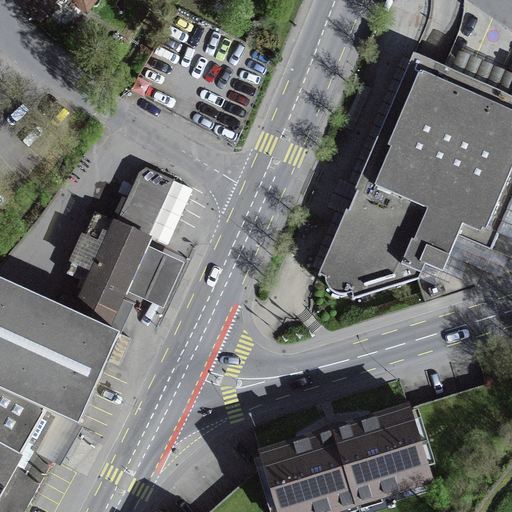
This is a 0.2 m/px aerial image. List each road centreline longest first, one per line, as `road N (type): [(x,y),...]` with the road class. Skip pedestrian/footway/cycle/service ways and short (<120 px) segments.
road 1 (secondary): [(178,369),(228,382),(268,380),(511,309)]
road 2 (residential): [(0,22),(90,97),(260,194)]
road 3 (primary): [(260,194),(340,0)]
road 4 (primary): [(178,369),(260,194)]
road 5 (primary): [(109,511),(178,369)]
